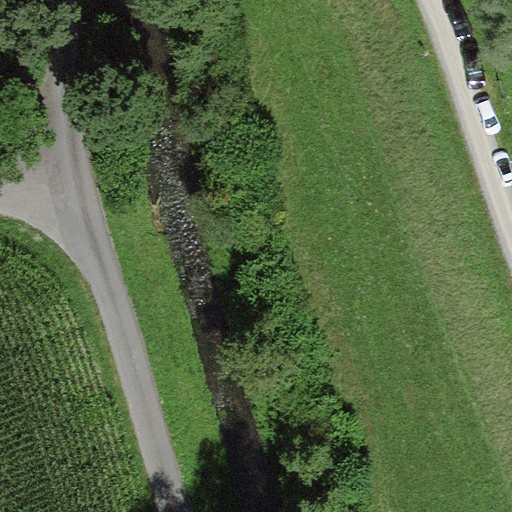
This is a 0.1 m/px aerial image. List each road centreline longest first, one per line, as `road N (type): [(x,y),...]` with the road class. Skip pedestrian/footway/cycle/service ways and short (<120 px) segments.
road 1 (residential): [(168,511),(72,197),(20,177),(0,184)]
road 2 (track): [(429,0),(511,276)]
road 3 (track): [(72,197),(75,88),(66,0)]
